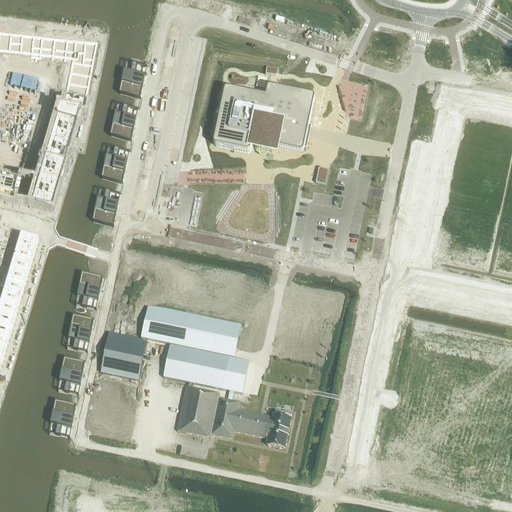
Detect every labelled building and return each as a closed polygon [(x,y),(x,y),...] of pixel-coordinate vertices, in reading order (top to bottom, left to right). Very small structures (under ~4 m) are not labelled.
[(0,31),(0,48),(9,50),(11,33),(0,31)] [(11,33),(9,50),(20,51),(22,34),(11,33)] [(22,34),(20,51),(32,52),(34,36),(22,34)] [(34,36),(32,52),(71,57),(70,62),(89,66),(94,42),(34,36)] [(70,62),(68,73),(87,76),(89,66),(70,62)] [(124,71),(120,94),(140,98),(145,76),(135,74),(137,64),(133,63),(131,73),(124,71)] [(68,73),(66,83),(85,87),(87,76),(68,73)] [(66,83),(64,94),(83,97),(85,87),(66,83)] [(214,144),(214,145),(214,146),(214,147),(215,147),(215,148),(216,148),(217,148),(247,155),(248,155),(249,154),(250,154),(250,153),(251,153),(251,152),(252,146),(269,150),(270,144),(277,145),(277,146),(277,147),(277,148),(277,149),(278,149),(278,150),(279,150),(279,151),(280,151),(300,155),(301,155),(302,155),(303,154),(304,154),(304,153),(305,150),(315,102),(315,101),(315,100),(314,100),(314,99),(313,98),(312,98),(272,89),(271,89),(270,89),(269,89),(269,90),(268,90),(268,91),(267,91),(267,92),(266,99),(229,91),(228,91),(227,91),(226,91),(225,92),(225,93),(224,94),(214,144)] [(59,97),(57,108),(72,111),(76,112),(78,101),(59,97)] [(116,114),(111,136),(132,141),(136,118),(126,116),(128,107),(124,106),(122,115),(116,114)] [(53,107),(50,116),(69,121),(72,111),(57,108),(53,107)] [(50,116),(47,126),(66,132),(69,121),(50,116)] [(47,126),(44,137),(63,142),(66,132),(47,126)] [(44,137),(41,147),(60,152),(63,142),(44,137)] [(41,147),(38,157),(57,163),(60,152),(41,147)] [(107,157),(102,179),(123,183),(127,161),(118,159),(120,149),(115,149),(113,158),(107,157)] [(38,157),(35,169),(53,174),(57,163),(38,157)] [(35,169),(31,180),(50,185),(53,174),(35,169)] [(5,179),(1,198),(11,200),(15,181),(5,179)] [(31,180),(28,191),(47,196),(50,185),(31,180)] [(28,191),(25,202),(44,207),(47,196),(28,191)] [(98,199),(93,222),(114,226),(119,204),(109,202),(111,192),(106,191),(104,201),(98,199)] [(19,234),(16,245),(35,251),(39,240),(19,234)] [(16,245),(13,256),(32,262),(35,251),(16,245)] [(13,256),(10,267),(29,272),(32,262),(13,256)] [(10,267),(7,277),(26,283),(29,272),(10,267)] [(82,275),(77,298),(84,299),(82,309),(86,309),(88,300),(98,302),(103,280),(82,275)] [(7,277),(3,288),(22,294),(26,283),(7,277)] [(3,288),(0,299),(19,304),(22,294),(3,288)] [(0,299),(0,310),(16,315),(19,304),(0,299)] [(240,404),(219,400),(220,396),(193,390),(194,386),(221,391),(223,392),(242,396),(249,364),(234,360),(241,327),(148,308),(141,341),(146,342),(146,341),(196,351),(196,353),(170,347),(163,379),(190,385),(189,389),(187,389),(183,405),(177,434),(210,441),(211,437),(232,441),(232,440),(234,434),(266,441),(265,444),(267,445),(267,448),(284,451),(286,442),(288,431),(291,421),(290,421),(291,415),(275,412),(274,417),(273,417),(273,419),(264,417),(262,417),(260,417),(260,416),(238,412),(240,404)] [(0,310),(0,321),(13,326),(16,315),(0,310)] [(73,318),(69,340),(75,342),(73,351),(77,352),(79,343),(89,345),(94,322),(73,318)] [(0,321),(0,333),(10,336),(13,326),(0,321)] [(0,333),(0,345),(6,347),(10,336),(0,333)] [(139,382),(147,342),(146,342),(141,341),(109,335),(101,374),(139,382)] [(64,361),(60,383),(66,384),(64,394),(69,395),(71,385),(80,387),(85,365),(64,361)] [(119,383),(118,391),(137,394),(139,386),(119,383)] [(56,403),(51,425),(57,427),(55,436),(60,437),(62,428),(72,430),(76,407),(56,403)]
